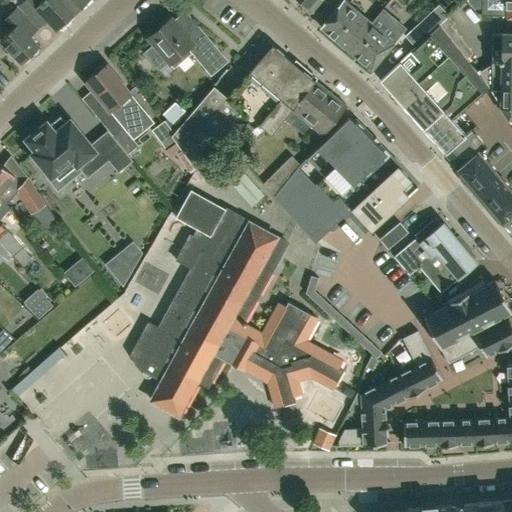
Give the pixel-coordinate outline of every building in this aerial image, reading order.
[(76,11),(66,0),(23,0),(20,4),(40,25),(49,18),(58,28),(76,11)] [(66,0),(76,11),(87,0),(66,0)] [(301,0),(312,9),(319,0),(301,0)] [(348,48),(371,20),(346,0),(341,0),(321,25),(348,48)] [(511,17),(511,0),(469,0),(475,8),(481,8),(481,14),(506,15),(506,17),(511,17)] [(22,61),(41,43),(32,34),(40,25),(20,4),(2,21),(10,29),(1,38),(22,61)] [(430,14),(438,22),(446,14),(437,4),(428,12),(430,14)] [(371,20),(348,48),(373,68),(395,41),(407,26),(385,7),(373,22),(371,20)] [(414,45),(438,22),(430,14),(406,35),(414,45)] [(436,81),(444,90),(446,88),(452,95),(450,98),(455,103),(460,109),(489,85),(465,56),(472,51),(451,25),(455,23),(453,21),(448,14),(438,22),(414,45),(408,51),(410,53),(420,64),(431,77),(436,82),(436,81)] [(176,67),(194,52),(198,57),(212,75),(228,61),(214,44),(198,25),(186,34),(173,18),(150,36),(156,42),(146,50),(160,67),(170,60),(171,61),(176,67)] [(511,32),(492,32),(491,62),(480,69),(479,68),(478,68),(511,122),(511,32)] [(286,118),(316,79),(273,44),(273,45),(228,98),(215,87),(174,135),(173,136),(182,149),(196,170),(200,177),(228,145),(234,149),(243,160),(251,153),(245,146),(265,129),(272,134),(285,118),(286,118)] [(410,73),(400,62),(410,53),(408,51),(381,76),(403,100),(431,77),(420,64),(410,73)] [(146,110),(108,64),(104,67),(100,65),(96,70),(96,74),(88,81),(108,105),(98,114),(116,135),(146,110)] [(435,101),(426,90),(436,82),(431,77),(403,100),(426,127),(455,103),(450,98),(452,95),(446,88),(444,90),(445,92),(435,101)] [(316,79),(286,118),(292,123),(299,113),(321,130),(337,117),(347,104),(316,79)] [(171,122),(184,111),(174,102),(163,114),(171,122)] [(448,152),(468,135),(465,131),(453,116),(460,109),(455,103),(426,127),(448,152)] [(94,150),(71,121),(67,124),(60,115),(48,125),(47,123),(44,125),(40,124),(34,129),(33,133),(27,139),(37,151),(33,154),(50,174),(46,177),(57,192),(82,171),(87,177),(108,160),(118,172),(132,160),(113,136),(112,135),(94,150)] [(300,163),(275,195),(317,242),(352,209),(398,165),(350,115),(300,163)] [(173,136),(174,135),(165,122),(153,130),(166,149),(171,157),(182,149),(173,136)] [(486,144),(471,127),(465,132),(465,131),(468,135),(448,152),(445,154),(503,222),(503,221),(511,231),(511,187),(480,149),(486,144)] [(265,183),(275,195),(300,163),(294,156),(265,183)] [(0,194),(7,201),(8,202),(17,193),(30,214),(46,204),(28,174),(23,179),(0,158),(0,194)] [(399,168),(352,209),(371,230),(408,196),(402,190),(412,181),(399,168)] [(289,242),(193,189),(177,216),(198,228),(194,235),(191,233),(177,259),(193,267),(160,327),(151,322),(133,355),(141,368),(144,370),(144,371),(144,372),(144,374),(145,376),(147,377),(149,377),(152,376),(162,382),(152,400),(178,416),(198,382),(209,388),(225,359),(270,384),(276,406),(297,401),(295,396),(302,394),(299,380),(313,376),(334,389),(345,369),(341,367),(345,360),(308,339),(319,318),(290,301),(287,306),(280,302),(264,332),(248,324),(251,319),(247,317),(289,242)] [(7,201),(0,194),(0,196),(8,203),(8,202),(7,201)] [(478,261),(445,220),(423,238),(420,234),(396,254),(411,273),(421,265),(442,291),(478,261)] [(388,249),(408,232),(400,221),(379,239),(388,249)] [(3,228),(0,224),(0,240),(12,255),(22,246),(5,227),(3,228)] [(89,289),(105,272),(91,258),(74,274),(89,289)] [(511,325),(508,319),(489,329),(486,324),(511,312),(495,280),(469,293),(468,292),(450,301),(450,302),(424,316),(448,363),(481,346),(486,356),(498,349),(499,352),(511,345),(511,325)] [(53,304),(39,289),(24,303),(37,318),(53,304)] [(3,329),(0,332),(0,347),(2,349),(12,338),(11,338),(3,329)] [(424,387),(442,378),(418,330),(403,338),(417,366),(361,394),(357,392),(349,409),(355,412),(362,412),(363,428),(344,429),(338,440),(339,446),(386,443),(386,435),(388,435),(388,430),(387,418),(385,418),(385,407),(409,395),(410,397),(425,389),(424,387)] [(27,374),(33,381),(65,354),(63,351),(59,347),(27,374)] [(511,362),(508,362),(510,417),(403,422),(404,445),(440,443),(440,446),(457,445),(456,443),(475,442),(475,444),(492,444),(492,441),(511,440),(511,443),(511,442),(511,362)] [(313,440),(312,443),(329,450),(336,434),(325,430),(319,427),(313,440)] [(493,511),(511,511),(511,499),(493,501),(493,511)] [(493,511),(493,501),(454,505),(454,504),(436,506),(436,511),(493,511)]
